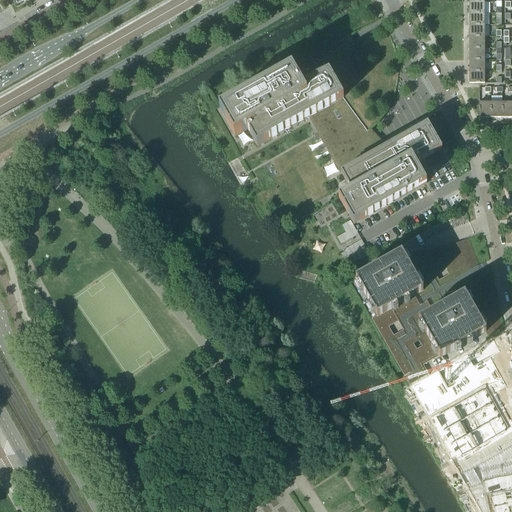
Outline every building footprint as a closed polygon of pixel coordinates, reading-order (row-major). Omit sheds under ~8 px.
[(469,2),(469,14),(484,14),(484,2),(469,2)] [(469,14),(469,26),(484,26),(484,14),(469,14)] [(469,26),(469,38),(484,38),(484,26),(469,26)] [(257,147),(311,117),(343,173),(341,174),(351,191),(338,198),(353,225),(426,184),(415,165),(442,150),(427,125),(425,127),(381,151),(343,99),(343,98),(364,86),(351,62),(361,56),(351,39),(350,36),(292,69),(220,110),(235,137),(247,130),(257,147)] [(469,38),(469,49),(484,49),(484,38),(469,38)] [(469,49),(469,61),(484,61),(484,54),(489,54),(489,49),(484,49),(469,49)] [(469,61),(469,72),(484,72),(484,61),(469,61)] [(484,72),(469,72),(469,84),(484,84),(484,72)] [(502,118),(511,118),(511,102),(502,103),(502,118)] [(478,118),(490,118),(490,103),(478,103),(478,118)] [(490,118),(502,118),(502,103),(490,103),(490,118)] [(462,201),(467,198),(463,191),(458,194),(462,201)] [(341,245),(358,235),(358,234),(353,225),(350,221),(341,226),(345,233),(337,238),(341,245)] [(468,239),(448,248),(446,248),(446,249),(454,263),(471,292),(471,293),(477,302),(485,316),(491,327),(491,328),(491,329),(486,332),(488,336),(497,331),(500,330),(500,327),(496,308),(480,270),(480,269),(468,239)] [(344,250),(346,255),(352,264),(369,255),(369,254),(364,245),(363,244),(361,241),(344,250)] [(402,254),(356,280),(377,318),(385,313),(414,297),(423,292),(405,260),(402,254)] [(426,317),(418,322),(435,352),(440,359),(486,333),(464,296),(456,300),(426,317)] [(463,358),(410,386),(479,511),(511,511),(511,395),(491,357),(469,369),(463,358)]
